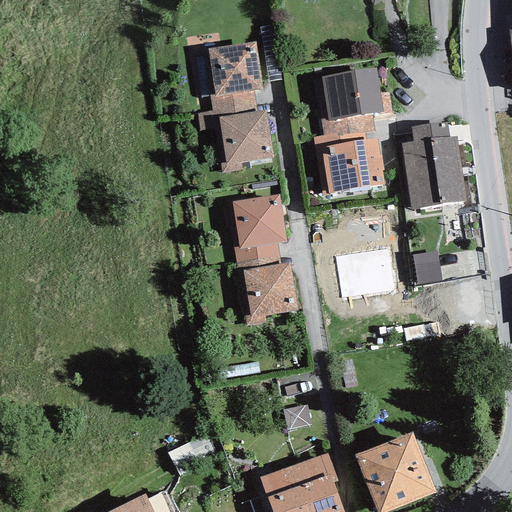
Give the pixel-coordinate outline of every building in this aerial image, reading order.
[(256,42),(207,49),(214,96),(252,90),(263,89),(256,42)] [(328,118),(328,121),(372,114),(392,111),(389,92),(380,93),(376,67),(322,75),(328,118)] [(256,112),(252,90),(214,96),(209,97),(211,112),(213,119),(218,118),(256,112)] [(256,112),(218,118),(220,128),(225,162),(220,163),(222,174),(242,170),(240,163),(273,159),(266,110),(256,112)] [(199,131),(220,128),(218,118),(213,119),(211,112),(196,114),(199,131)] [(374,129),(372,114),(328,121),(328,118),(320,119),(323,137),(363,130),(374,129)] [(464,202),(456,136),(449,137),(448,123),(410,127),(412,141),(402,143),(410,209),(464,202)] [(323,137),(313,139),(315,148),(322,147),(365,140),(363,130),(323,137)] [(330,193),(384,184),(376,138),(365,140),(322,147),(330,193)] [(280,195),(231,202),(238,249),(276,243),(287,242),(280,195)] [(280,265),(276,243),(238,249),(233,250),(237,272),(243,271),(280,265)] [(441,283),(437,252),(411,256),(416,287),(441,283)] [(280,265),(243,271),(249,314),(244,315),(246,327),(266,323),(264,316),(297,311),(290,263),(280,265)] [(282,410),(286,429),(311,425),(307,405),(282,410)] [(376,511),(385,511),(436,492),(411,431),(353,455),(376,511)] [(205,433),(187,443),(195,457),(213,448),(205,433)] [(187,443),(167,453),(180,477),(200,466),(195,457),(187,443)] [(327,453),(260,478),(272,511),(344,511),(332,481),(337,479),(327,453)] [(108,511),(154,511),(146,494),(108,511)]
